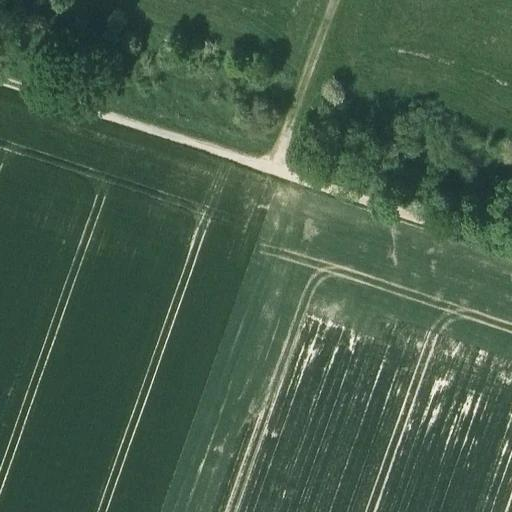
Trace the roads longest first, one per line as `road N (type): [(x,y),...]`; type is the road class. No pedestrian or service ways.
road 1 (track): [(0,89),(274,178)]
road 2 (track): [(274,178),(511,256)]
road 3 (track): [(337,0),(274,178)]
